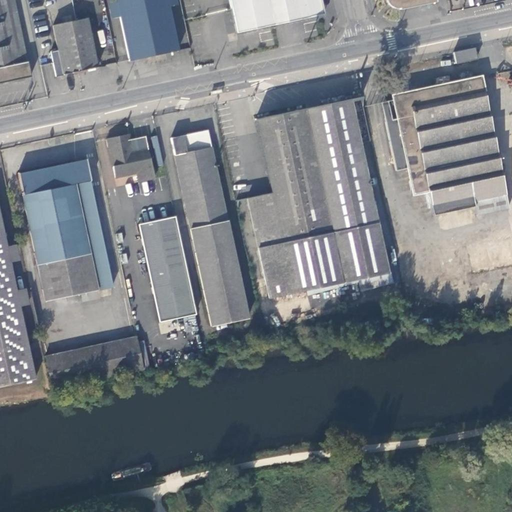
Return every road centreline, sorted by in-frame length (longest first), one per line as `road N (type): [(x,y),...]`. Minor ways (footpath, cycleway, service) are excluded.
road 1 (tertiary): [(365,48),(0,127)]
road 2 (unknown): [(0,168),(38,322)]
road 3 (tertiary): [(511,18),(365,48)]
